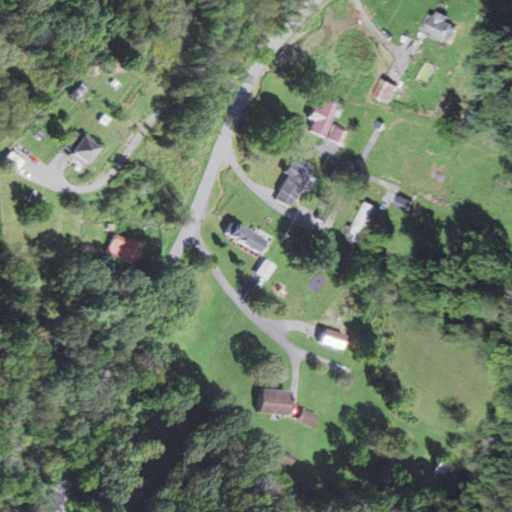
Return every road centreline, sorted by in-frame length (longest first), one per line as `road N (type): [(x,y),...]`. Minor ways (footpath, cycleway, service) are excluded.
road 1 (residential): [(58,511),(81,414),(182,239),(250,77),(313,0)]
road 2 (track): [(7,139),(118,0)]
